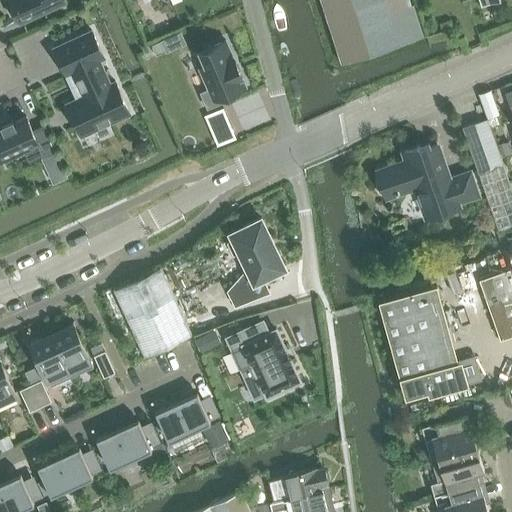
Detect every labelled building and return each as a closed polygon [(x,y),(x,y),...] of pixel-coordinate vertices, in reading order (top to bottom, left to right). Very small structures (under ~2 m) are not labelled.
[(4,0),(10,14),(16,12),(20,21),(65,1),(64,0),(4,0)] [(402,43),(424,36),(413,4),(409,5),(407,0),(323,0),(345,62),(370,54),(402,43)] [(81,135),(130,113),(115,80),(104,57),(92,29),(54,47),(66,74),(72,72),(82,95),(66,102),(69,109),(66,110),(72,122),(75,121),(81,135)] [(181,33),(174,36),(178,45),(185,42),(181,33)] [(233,56),(233,55),(226,39),(225,39),(225,40),(232,55),(233,56)] [(225,40),(200,51),(206,65),(200,68),(209,89),(201,92),(208,107),(220,102),(218,97),(245,86),(246,85),(242,78),(242,77),(243,77),(233,55),(233,56),(232,55),(225,40)] [(499,113),(491,89),(479,93),(487,117),(489,116),(499,113)] [(57,151),(45,125),(33,130),(26,116),(14,122),(13,119),(2,124),(3,127),(0,128),(0,158),(21,149),(37,142),(43,157),(57,151)] [(500,152),(489,116),(487,117),(464,124),(479,173),(496,228),(510,224),(511,223),(511,189),(504,165),(502,157),(500,152)] [(232,128),(214,136),(218,145),(236,137),(232,128)] [(21,149),(27,164),(43,157),(37,142),(21,149)] [(457,203),(479,196),(471,170),(449,177),(439,143),(423,148),(421,144),(405,149),(408,159),(378,168),(379,172),(377,176),(377,180),(378,184),(381,188),(384,190),(386,194),(416,184),(426,216),(458,206),(457,203)] [(511,147),(500,152),(502,157),(511,154),(511,147)] [(229,232),(232,237),(233,237),(231,232),(261,217),(285,266),(263,277),(263,278),(286,267),(261,216),(229,232)] [(241,254),(247,266),(246,267),(226,289),(234,305),(270,291),(263,278),(263,277),(285,266),(261,217),(231,232),(233,237),(232,237),(228,243),(233,254),(240,254),(241,254)] [(186,254),(176,260),(181,268),(191,262),(186,254)] [(145,356),(192,334),(160,266),(113,288),(145,356)] [(511,269),(481,280),(501,338),(511,334),(511,269)] [(380,299),(396,358),(399,367),(400,373),(407,397),(480,376),(474,353),(458,358),(437,284),(380,299)] [(73,322),(52,332),(58,345),(69,368),(90,358),(79,335),(73,322)] [(247,326),(226,336),(249,386),(260,381),(267,395),(299,380),(289,357),(285,350),(275,328),(253,338),(247,326)] [(215,331),(195,340),(201,351),(220,342),(215,331)] [(72,376),(69,368),(58,345),(52,332),(31,342),(36,355),(47,378),(51,386),(72,376)] [(115,371),(105,349),(94,355),(104,376),(115,371)] [(0,358),(0,400),(15,393),(5,369),(0,358)] [(36,366),(25,370),(31,384),(42,379),(36,366)] [(42,379),(31,384),(40,405),(51,400),(42,379)] [(30,410),(40,405),(31,384),(20,388),(30,410)] [(197,391),(156,411),(169,440),(170,439),(176,451),(204,438),(199,426),(211,420),(197,391)] [(471,422),(473,429),(476,428),(468,402),(448,407),(450,412),(451,416),(468,411),(468,412),(470,420),(471,422)] [(431,454),(432,459),(478,446),(476,440),(473,429),(471,422),(470,420),(468,412),(468,411),(451,416),(422,425),(425,435),(431,454)] [(110,467),(152,448),(139,419),(97,438),(110,467)] [(218,420),(203,428),(212,447),(227,440),(218,420)] [(163,444),(150,450),(156,464),(169,458),(163,444)] [(80,446),(38,465),(44,478),(38,481),(44,495),(50,492),(51,494),(93,475),(80,446)] [(480,451),(478,446),(432,459),(434,465),(438,479),(431,481),(435,495),(442,493),(480,482),(481,481),(480,480),(478,471),(477,470),(478,470),(479,470),(485,468),(480,451)] [(269,479),(273,500),(291,496),(301,493),(308,492),(322,489),(323,489),(329,488),(329,487),(328,483),(325,469),(324,464),(317,465),(303,468),(296,470),(286,472),(286,475),(269,479)] [(484,492),(485,496),(487,495),(479,470),(478,470),(477,470),(478,471),(480,480),(481,481),(481,482),(484,492)] [(21,473),(0,482),(0,511),(11,511),(34,502),(21,473)] [(440,511),(489,511),(489,509),(485,496),(484,492),(481,482),(481,481),(480,482),(442,493),(435,495),(438,506),(440,511)] [(293,505),(294,511),(298,511),(326,506),(333,504),(329,488),(323,489),(322,489),(308,492),(301,493),(291,496),(273,500),(274,501),(276,509),(293,505)] [(251,511),(249,507),(241,489),(205,506),(192,511),(251,511)] [(47,501),(38,505),(40,511),(51,511),(52,511),(47,501)] [(274,501),(249,507),(251,511),(273,511),(273,509),(276,509),(274,501)]
